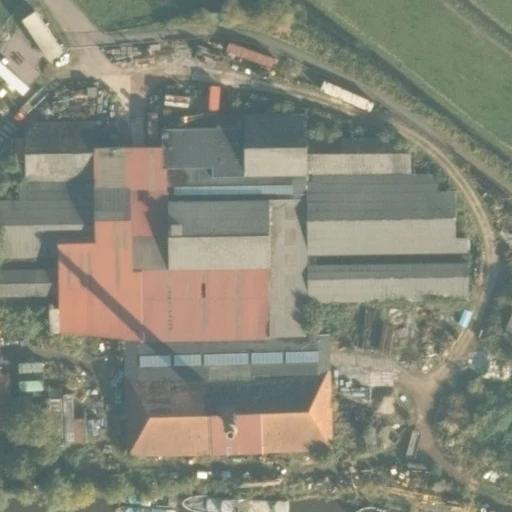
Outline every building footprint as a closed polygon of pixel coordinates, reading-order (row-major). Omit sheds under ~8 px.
[(37,8),(30,17),(0,52),(0,121),(71,36),(37,8)] [(228,43),(226,54),(274,64),(276,54),(228,43)] [(129,455),(332,451),(330,336),(308,336),(308,301),(468,299),(468,261),(316,263),(316,254),(468,251),(468,237),(456,237),(456,192),(440,193),(439,174),(413,175),(412,150),(395,147),(395,140),(377,138),(308,140),(307,115),(245,116),(245,127),(164,129),(164,146),(97,147),(96,122),(39,123),(26,136),(27,181),(19,181),(19,199),(0,199),(0,306),(50,306),(50,331),(60,330),(127,340),(129,455)] [(0,432),(4,432),(3,405),(13,404),(12,374),(2,374),(2,369),(0,369),(0,432)] [(21,380),(22,393),(44,392),(43,379),(21,380)] [(49,442),(84,442),(85,389),(50,388),(49,442)] [(49,476),(38,476),(39,493),(49,492),(49,476)]
